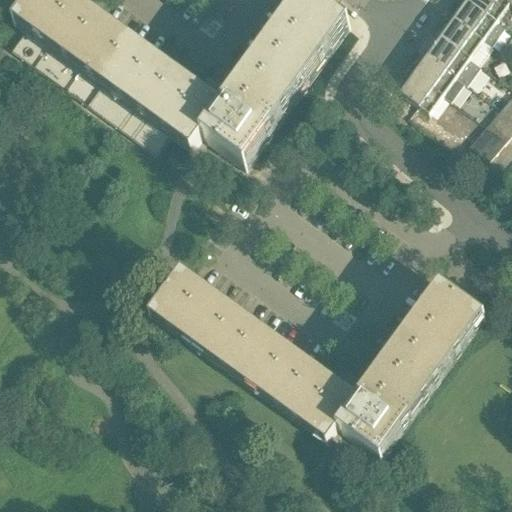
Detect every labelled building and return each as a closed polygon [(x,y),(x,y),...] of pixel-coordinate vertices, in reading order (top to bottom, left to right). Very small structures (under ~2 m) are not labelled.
[(13,55),(12,56),(18,60),(112,129),(121,136),(158,162),(171,144),(173,142),(194,157),(195,158),(204,145),(214,152),(219,156),(244,174),(245,175),(300,100),(349,32),(339,25),(312,5),(238,108),(206,94),(199,103),(57,0),(52,0),(27,35),(13,55)] [(465,0),(465,1),(498,26),(511,9),(511,10),(511,9),(499,0),(465,0)] [(511,0),(499,0),(511,9),(511,0)] [(465,1),(455,14),(459,17),(460,18),(456,24),(485,45),(492,50),(505,31),(498,26),(465,1)] [(445,28),(438,39),(470,62),(471,63),(485,45),(456,24),(450,32),(445,28)] [(438,39),(429,51),(433,55),(429,61),(457,82),(458,82),(465,88),(468,90),(482,71),(471,63),(470,62),(438,39)] [(418,65),(411,76),(417,80),(417,81),(445,100),(452,106),(465,88),(458,82),(457,82),(429,61),(423,69),(418,65)] [(401,99),(409,105),(430,120),(445,100),(417,81),(417,80),(411,76),(402,88),(407,92),(401,99)] [(511,123),(511,101),(501,114),(511,123)] [(506,148),(511,140),(511,123),(501,114),(486,131),(506,148)] [(486,171),(506,148),(486,131),(467,154),(486,171)] [(180,282),(153,320),(204,357),(241,384),(252,392),(268,403),(283,414),(307,432),(330,449),(339,436),(344,440),(351,445),(370,458),(381,466),(405,433),(412,424),(450,371),(483,324),(468,312),(447,298),(446,297),(445,298),(445,299),(379,390),(372,399),(345,379),(334,394),(211,305),(180,282)]
